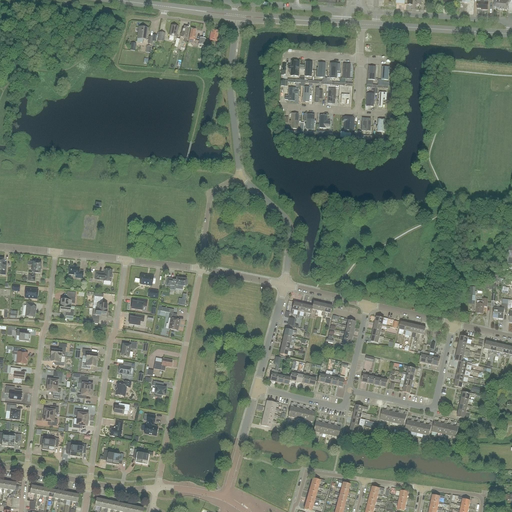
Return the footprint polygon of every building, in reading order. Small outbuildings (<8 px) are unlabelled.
[(483,10),(488,10),(488,0),(484,0),(485,2),(477,1),(477,9),(483,9),(483,10)] [(500,0),(500,10),(508,11),(508,0),(500,0)] [(176,37),(178,27),(172,26),(169,41),(173,41),(174,36),(176,37)] [(147,40),(148,28),(139,27),(138,38),(147,40)] [(187,43),(190,28),(185,27),(184,29),(183,29),(181,37),(185,38),(184,42),(187,43)] [(217,42),(219,31),(211,30),(209,41),(217,42)] [(207,39),(200,38),(199,45),(206,46),(207,39)] [(299,77),(300,62),(291,61),(291,65),(288,65),(288,70),(291,70),(290,76),(299,77)] [(325,78),(326,63),(318,63),(318,70),(317,70),(317,75),(317,77),(325,78)] [(350,79),(351,65),(343,64),(342,79),(350,79)] [(292,87),(292,88),(289,88),(288,101),(295,102),(296,93),(297,93),(298,90),(296,90),(296,88),(295,88),(295,87),(292,87)] [(335,104),(336,90),(329,89),(328,104),(335,104)] [(349,91),(342,91),(341,105),(348,105),(349,91)] [(386,101),(387,93),(379,93),(379,107),(382,107),(383,100),(386,101)] [(298,129),(299,114),(292,114),(291,129),(298,129)] [(307,115),(307,118),(305,118),(305,122),(306,122),(306,130),(314,130),(315,120),(317,120),(317,116),(315,116),(315,115),(307,115)] [(320,116),(319,128),(330,129),(330,121),(327,121),(327,116),(320,116)] [(344,130),(354,131),(355,118),(345,117),(343,117),(342,123),(344,123),(344,130)] [(362,118),(361,131),(370,132),(371,122),(368,121),(368,119),(362,118)] [(40,274),(41,263),(34,262),(29,261),(28,265),(33,266),(32,273),(33,273),(32,276),(29,275),(29,281),(35,282),(35,276),(35,273),(40,274)] [(76,268),(70,267),(69,275),(76,276),(76,278),(83,279),(84,271),(80,271),(80,267),(77,267),(76,267),(76,268)] [(103,281),(111,282),(112,278),(113,278),(113,276),(112,275),(113,271),(105,270),(104,274),(102,274),(102,273),(96,273),(95,280),(103,281)] [(145,285),(152,286),(154,276),(149,275),(149,276),(141,275),(140,284),(141,284),(141,285),(144,285),(145,285)] [(177,280),(167,278),(166,286),(176,287),(176,289),(183,290),(183,286),(186,287),(186,285),(188,285),(188,281),(187,281),(187,280),(177,279),(177,280)] [(37,299),(38,290),(26,289),(25,298),(29,299),(29,298),(37,299)] [(148,297),(158,299),(159,291),(149,289),(148,297)] [(76,293),(69,293),(68,300),(62,300),(61,305),(71,307),(71,303),(75,304),(75,298),(76,293)] [(97,309),(107,311),(107,310),(108,305),(102,304),(103,298),(95,297),(93,309),(97,309)] [(137,302),(133,302),(132,309),(142,311),(143,306),(146,307),(147,300),(137,299),(137,302)] [(488,299),(483,299),(482,301),(477,301),(477,304),(476,314),(483,314),(484,307),(487,307),(488,299)] [(35,311),(36,311),(36,307),(33,307),(33,303),(27,303),(26,306),(27,306),(26,317),(34,318),(35,311)] [(294,311),(298,312),(300,304),(294,303),(292,310),(291,314),(293,315),(294,311)] [(304,313),(306,306),(300,304),(298,312),(297,316),(299,316),(300,312),(304,313)] [(508,308),(508,304),(502,304),(502,309),(499,308),(498,319),(503,319),(504,312),(507,312),(508,308)] [(71,307),(61,305),(60,308),(59,312),(67,313),(67,316),(73,317),(74,310),(71,310),(71,307)] [(324,312),(325,313),(329,314),(328,318),(330,318),(331,314),(330,313),(332,306),(326,305),(324,312)] [(312,307),(306,306),(304,313),(303,317),(305,317),(306,313),(311,315),(312,310),(312,307)] [(107,313),(107,311),(97,309),(96,313),(93,312),(92,319),(99,320),(99,316),(107,317),(108,313),(107,313)] [(169,329),(177,331),(179,324),(180,320),(176,320),(177,315),(170,313),(169,318),(171,319),(169,329)] [(144,316),(136,315),(135,318),(130,318),(129,325),(140,326),(140,322),(144,322),(144,316)] [(376,317),(375,323),(382,325),(383,324),(383,320),(387,321),(388,319),(384,318),(384,319),(376,317)] [(348,323),(347,326),(346,327),(354,329),(356,322),(348,321),(349,320),(344,319),(344,322),(348,323)] [(400,330),(399,334),(403,335),(405,335),(406,331),(405,331),(407,324),(401,322),(399,330),(400,330)] [(406,331),(405,335),(409,336),(409,340),(410,340),(411,337),(412,333),(413,325),(407,324),(405,331),(406,331)] [(346,327),(347,326),(343,325),(342,328),(346,329),(345,332),(345,333),(352,335),(354,329),(346,327)] [(426,328),(419,326),(418,334),(422,335),(421,339),(424,340),(425,335),(424,335),(426,328)] [(285,329),(284,336),(291,337),(292,333),(296,334),(297,332),(293,331),(285,329)] [(25,335),(26,331),(17,331),(17,336),(20,337),(19,341),(29,342),(29,340),(30,340),(30,335),(25,335)] [(351,341),(352,335),(345,333),(345,332),(341,332),(341,334),(344,335),(344,339),(343,339),(351,341)] [(384,338),(380,337),(372,336),(371,342),(378,344),(379,339),(383,340),(384,338)] [(467,344),(468,340),(472,341),(472,338),(468,337),(468,338),(461,336),(459,343),(467,344)] [(349,347),(351,341),(343,339),(344,339),(340,338),(339,340),(343,341),(342,345),(349,347)] [(124,357),(126,357),(129,357),(130,351),(131,349),(136,349),(137,344),(130,342),(129,346),(123,345),(122,356),(125,356),(124,357)] [(51,353),(51,356),(62,357),(62,354),(65,354),(66,348),(59,347),(59,350),(51,349),(51,353)] [(18,355),(17,363),(18,363),(19,365),(21,365),(22,364),(26,364),(27,353),(21,353),(21,349),(13,348),(13,355),(18,355)] [(86,360),(97,361),(97,359),(98,359),(98,354),(90,354),(91,350),(83,350),(83,353),(84,354),(83,356),(87,357),(86,360)] [(428,356),(427,356),(423,355),(424,351),(422,351),(422,352),(421,354),(421,355),(420,362),(426,364),(428,356)] [(434,354),(433,358),(434,358),(432,365),(438,367),(440,359),(435,358),(436,354),(434,354)] [(62,357),(51,356),(51,362),(58,363),(57,366),(64,366),(64,363),(61,363),(62,357)] [(172,361),(163,359),(162,363),(155,362),(154,369),(165,372),(166,366),(171,367),(172,361)] [(97,361),(86,360),(86,363),(83,363),(82,368),(89,369),(89,366),(96,367),(97,361)] [(128,367),(120,366),(119,374),(129,375),(131,368),(135,368),(135,364),(128,363),(128,367)] [(408,367),(405,366),(404,368),(408,369),(407,373),(407,374),(414,376),(416,369),(408,368),(408,367)] [(15,375),(14,378),(24,380),(25,373),(17,372),(18,369),(11,368),(10,374),(15,375)] [(270,381),(276,383),(278,375),(277,375),(273,374),(274,370),(272,369),(271,374),(272,374),(270,381)] [(318,382),(324,384),(326,376),(325,376),(321,375),(322,371),(320,370),(319,375),(318,382)] [(405,380),(413,382),(414,376),(407,374),(407,373),(403,372),(403,375),(406,375),(405,379),(405,380)] [(310,373),(309,377),(310,377),(308,385),(314,386),(316,379),(311,378),(312,374),(310,373)] [(338,379),(336,387),(342,388),(344,380),(340,379),(341,375),(338,375),(337,379),(338,379)] [(381,379),(380,387),(386,388),(388,381),(383,380),(384,376),(382,375),(381,379)] [(47,385),(58,387),(58,383),(62,384),(62,378),(56,377),(55,380),(48,380),(48,382),(47,382),(47,385)] [(412,388),(413,382),(405,380),(405,379),(402,378),(401,381),(405,382),(404,386),(412,388)] [(82,390),(93,391),(93,387),(93,385),(86,384),(86,381),(80,380),(79,383),(83,384),(82,390)] [(463,382),(456,381),(454,387),(462,389),(463,384),(467,385),(467,383),(463,382)] [(118,384),(116,395),(120,396),(121,397),(123,398),(124,397),(125,397),(126,387),(130,388),(131,383),(124,382),(124,385),(118,384)] [(156,387),(155,394),(156,394),(155,397),(161,398),(162,396),(165,396),(167,388),(161,387),(162,383),(154,382),(153,386),(156,387)] [(58,387),(47,385),(47,389),(47,392),(54,392),(54,395),(60,396),(61,390),(58,390),(58,387)] [(410,394),(412,388),(404,386),(400,385),(400,387),(404,388),(403,392),(410,394)] [(15,387),(6,386),(5,394),(10,394),(10,399),(21,400),(21,398),(22,398),(23,394),(22,394),(22,392),(15,391),(15,387)] [(93,391),(82,390),(81,395),(78,395),(78,398),(84,399),(85,396),(92,397),(92,394),(93,394),(93,391)] [(463,393),(461,399),(469,401),(469,400),(470,396),(474,397),(475,395),(470,394),(463,393)] [(275,409),(276,405),(280,406),(281,403),(276,402),(275,403),(267,401),(265,407),(275,409)] [(288,417),(294,418),(297,408),(293,407),(293,404),(291,403),(288,417)] [(129,409),(130,405),(123,404),(123,408),(115,407),(115,410),(114,410),(113,411),(114,412),(114,413),(124,414),(124,411),(128,412),(128,409),(129,409)] [(298,404),(297,408),(294,418),(300,420),(303,409),(299,408),(300,405),(298,404)] [(21,410),(15,410),(15,406),(7,405),(6,412),(10,412),(10,419),(20,420),(21,410)] [(300,420),(307,421),(309,411),(305,410),(306,406),(304,406),(303,409),(300,420)] [(362,414),(362,413),(363,409),(367,410),(368,408),(363,407),(363,408),(356,406),(355,412),(362,414)] [(44,415),(55,417),(55,414),(58,414),(59,408),(52,407),(52,410),(45,409),(45,412),(44,412),(44,415)] [(275,409),(265,407),(264,413),(274,415),(275,411),(279,412),(279,410),(275,409)] [(309,411),(307,421),(313,423),(315,412),(311,411),(312,408),(310,407),(309,411)] [(386,422),(388,412),(389,408),(387,408),(386,411),(382,410),(380,421),(386,422)] [(392,424),(394,413),(395,409),(393,409),(392,413),(388,412),(386,422),(392,424)] [(78,419),(89,420),(89,417),(88,417),(89,414),(82,414),(82,411),(75,410),(75,416),(78,416),(78,419)] [(394,413),(392,424),(398,425),(401,414),(401,411),(399,410),(398,414),(394,413)] [(470,413),(466,412),(466,413),(458,411),(457,417),(465,419),(466,415),(470,416),(470,413)] [(405,415),(401,414),(398,425),(404,426),(407,412),(406,412),(405,415)] [(264,413),(262,419),(272,421),(273,421),(273,417),(277,418),(278,416),(274,415),(264,413)] [(147,425),(153,427),(154,423),(156,417),(145,414),(143,421),(148,422),(147,425)] [(55,417),(44,415),(43,419),(44,419),(44,421),(51,422),(50,426),(57,426),(57,420),(54,420),(55,417)] [(313,432),(319,433),(322,423),(318,422),(319,419),(316,418),(313,432)] [(411,433),(413,422),(414,419),(412,418),(411,422),(407,421),(405,431),(411,433)] [(88,424),(89,420),(78,419),(77,425),(74,425),(73,428),(80,429),(80,426),(87,426),(87,424),(88,424)] [(272,421),(262,419),(261,426),(271,428),(272,423),(276,424),(276,422),(273,421),(272,421)] [(432,433),(438,434),(440,423),(441,420),(439,419),(438,423),(434,422),(432,433)] [(319,433),(326,435),(328,425),(324,424),(325,420),(323,420),(322,423),(319,433)] [(411,433),(417,434),(419,424),(420,420),(418,420),(417,423),(413,422),(411,433)] [(123,422),(116,421),(115,428),(114,429),(111,428),(110,436),(112,436),(112,437),(114,437),(115,437),(121,438),(122,430),(123,422)] [(328,425),(326,435),(332,436),(334,426),(330,425),(331,422),(329,421),(328,425)] [(419,424),(417,434),(423,435),(425,425),(426,422),(424,421),(423,425),(419,424)] [(438,434),(444,435),(446,425),(447,421),(445,421),(444,424),(440,423),(438,434)] [(446,425),(444,435),(450,437),(452,426),(453,423),(451,422),(450,426),(446,425)] [(335,423),(334,426),(332,436),(338,438),(340,428),(336,427),(337,423),(335,423)] [(429,426),(425,425),(423,435),(429,437),(432,423),(430,423),(429,426)] [(363,427),(359,426),(352,424),(350,431),(358,433),(359,428),(363,429),(363,427)] [(452,426),(450,437),(456,438),(459,424),(457,424),(456,427),(452,426)] [(153,427),(147,425),(146,425),(145,434),(149,435),(151,435),(156,436),(158,428),(153,427)] [(8,447),(9,437),(5,437),(6,434),(0,432),(0,440),(2,441),(2,447),(8,447)] [(13,437),(9,437),(8,447),(14,448),(15,442),(18,442),(18,435),(13,434),(13,437)] [(42,450),(48,451),(50,441),(46,440),(47,437),(41,437),(40,444),(43,444),(42,450)] [(53,441),(50,441),(48,451),(55,452),(55,446),(58,446),(59,439),(54,438),(53,441)] [(70,456),(76,457),(77,447),(74,446),(74,444),(68,443),(67,450),(71,451),(70,456)] [(77,447),(76,457),(82,458),(83,452),(86,453),(87,445),(81,444),(81,447),(77,447)] [(135,450),(134,457),(136,458),(135,464),(142,465),(143,454),(144,451),(135,450)] [(113,465),(114,455),(115,452),(105,451),(103,457),(101,456),(100,460),(107,461),(106,464),(113,465)] [(143,454),(142,465),(148,466),(149,455),(153,456),(153,453),(147,452),(147,455),(143,454)] [(114,455),(113,465),(119,466),(120,460),(122,461),(123,454),(121,454),(120,456),(114,455)] [(319,486),(319,485),(320,482),(324,483),(325,481),(320,479),(320,480),(313,478),(311,484),(319,486)] [(342,483),(341,487),(341,489),(349,491),(350,484),(343,482),(343,481),(339,480),(338,482),(342,483)] [(311,484),(309,490),(317,493),(317,492),(318,488),(323,489),(323,487),(319,485),(319,486),(311,484)] [(347,497),(349,491),(341,489),(341,487),(337,486),(337,489),(341,490),(340,493),(339,495),(347,497)] [(372,487),(371,493),(378,495),(379,494),(383,495),(384,491),(384,489),(380,487),(380,489),(372,487)] [(400,497),(407,499),(409,492),(402,491),(402,490),(397,489),(396,491),(401,492),(400,496),(400,497)] [(317,493),(309,490),(308,497),(315,499),(316,498),(317,494),(321,495),(322,493),(317,492),(317,493)] [(345,503),(347,497),(339,495),(340,493),(336,492),(335,495),(339,496),(338,500),(338,501),(345,503)] [(378,495),(371,493),(369,499),(377,501),(377,500),(378,496),(382,497),(383,495),(379,494),(378,495)] [(406,505),(407,499),(400,497),(400,496),(396,495),(395,497),(399,498),(399,502),(398,503),(406,505)] [(315,499),(308,497),(306,503),(314,505),(314,504),(315,500),(319,501),(320,499),(316,498),(315,499)] [(463,500),(462,504),(461,506),(469,507),(470,501),(463,499),(463,498),(459,497),(458,499),(463,500)] [(336,507),(344,509),(345,503),(338,501),(338,500),(334,499),(334,501),(338,502),(337,506),(336,507)] [(377,501),(369,499),(367,505),(375,507),(375,506),(377,502),(381,503),(381,501),(377,500),(377,501)] [(398,503),(399,502),(394,501),(394,503),(398,504),(397,510),(405,511),(406,505),(398,503)] [(318,505),(314,504),(314,505),(306,503),(304,509),(312,511),(313,506),(318,507),(318,505)] [(461,506),(462,504),(457,503),(457,505),(461,506),(460,510),(460,511),(468,511),(469,507),(461,506)]
